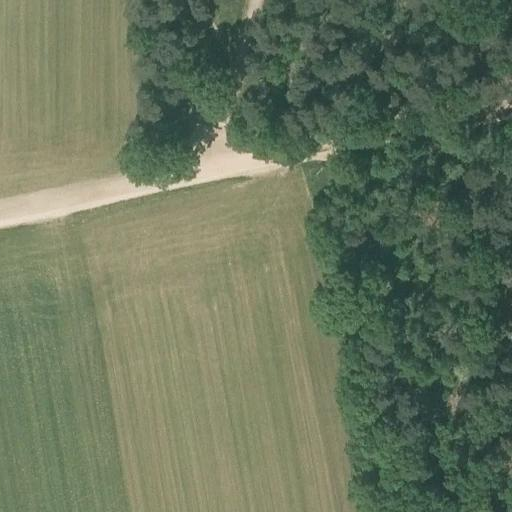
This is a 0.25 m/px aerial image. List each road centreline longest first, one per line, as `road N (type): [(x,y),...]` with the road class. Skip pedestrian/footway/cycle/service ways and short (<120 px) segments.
road 1 (track): [(222,157),(511,101)]
road 2 (track): [(0,207),(222,157)]
